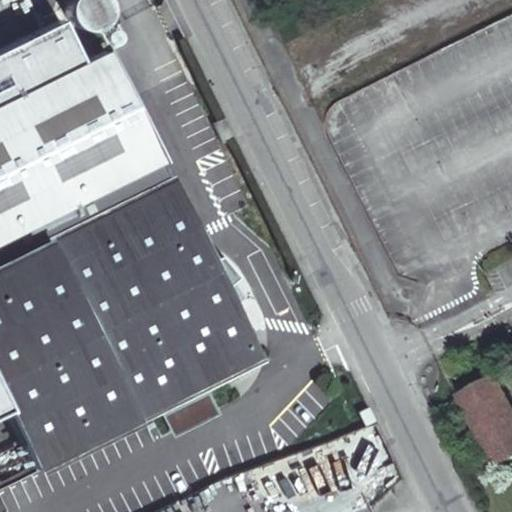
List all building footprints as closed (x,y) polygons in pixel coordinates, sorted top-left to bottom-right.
[(85,32),(109,6),(103,0),(63,0),(57,7),(85,32)] [(0,421),(4,419),(29,469),(253,360),(227,302),(214,276),(166,179),(163,181),(154,163),(157,161),(103,51),(0,102),(0,421)] [(224,118),(214,123),(223,142),(233,137),(224,118)] [(191,210),(202,239),(224,231),(212,202),(191,210)] [(235,265),(214,276),(227,302),(248,292),(235,265)] [(487,379),(464,388),(496,456),(511,448),(511,398),(500,374),(487,379)] [(373,422),(367,409),(359,414),(366,426),(373,422)]
